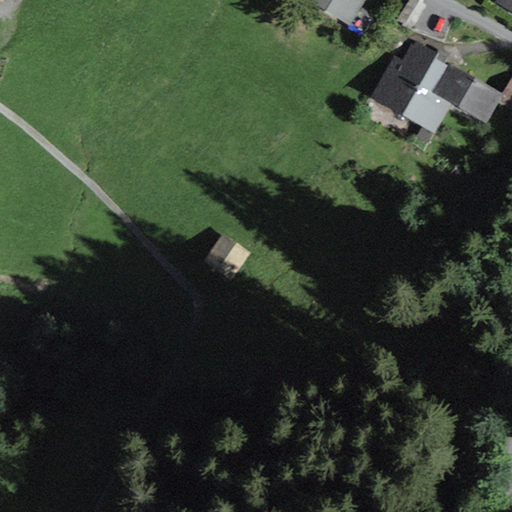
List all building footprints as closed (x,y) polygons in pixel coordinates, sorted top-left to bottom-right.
[(350,6),(356,10),(361,0),(312,0),(324,7),(328,0),(329,0),(347,10),(350,6)] [(372,20),(356,10),(349,22),(365,32),(372,20)] [(436,55),(416,44),(405,64),(397,59),(375,98),(378,99),(380,97),(435,128),(451,98),(438,90),(449,72),(442,68),(448,58),(438,52),(436,55)] [(491,96),(449,72),(438,90),(451,98),(484,117),(495,98),(491,96)] [(511,87),(503,102),(511,107),(511,87)] [(224,240),(210,260),(230,275),(244,254),(224,240)]
